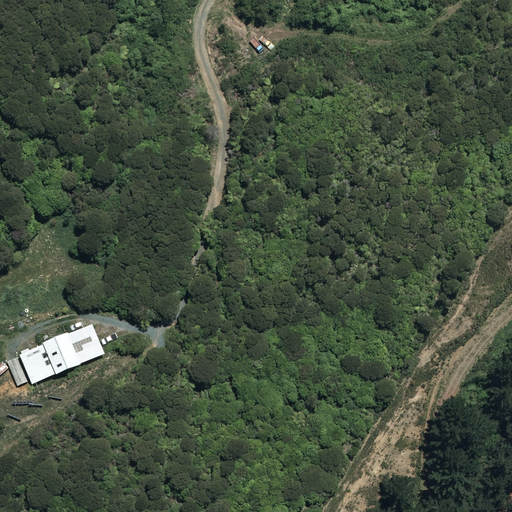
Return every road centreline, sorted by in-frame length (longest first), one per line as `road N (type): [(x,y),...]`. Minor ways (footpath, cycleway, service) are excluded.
road 1 (track): [(472,0),(412,39),(377,44),(235,23),(216,0)]
road 2 (track): [(426,511),(428,437),(499,312),(511,306)]
